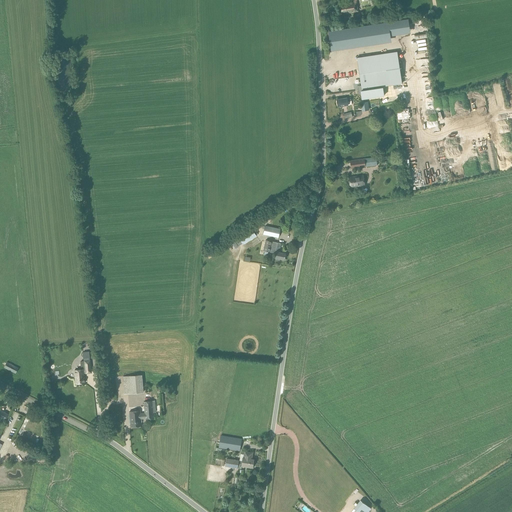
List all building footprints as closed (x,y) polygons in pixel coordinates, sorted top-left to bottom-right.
[(356,12),(354,2),(340,4),(342,14),(356,12)] [(402,83),(397,52),(357,58),(361,86),(358,87),(359,94),(361,94),(362,99),(384,96),(383,87),(384,87),(384,86),(402,83)] [(352,105),(351,97),(337,99),(338,107),(352,105)] [(382,113),(397,109),(394,99),(379,103),(382,113)] [(364,158),(350,160),(351,169),(365,167),(377,165),(376,157),(364,158)] [(364,185),(363,175),(349,177),(351,187),(364,185)] [(278,237),(280,229),(265,226),(263,234),(278,237)] [(252,229),(239,237),(243,244),(256,236),(252,229)] [(278,243),(275,243),(266,241),(264,251),(273,253),(275,253),(277,253),(276,258),(284,259),(285,253),(281,252),(276,251),(278,243)] [(15,374),(18,368),(6,362),(3,367),(15,374)] [(84,369),(75,370),(76,384),(85,383),(84,369)] [(142,375),(123,376),(124,394),(144,392),(142,375)] [(141,413),(140,411),(129,412),(131,427),(142,426),(141,419),(154,418),(153,412),(155,412),(154,401),(144,402),(145,413),(141,413)] [(0,409),(0,418),(5,421),(8,414),(0,409)] [(221,435),(219,448),(240,451),(242,439),(221,435)] [(226,458),(225,467),(237,469),(238,463),(242,464),(242,465),(253,467),(254,459),(252,459),(253,452),(244,451),(244,452),(242,451),(242,454),(241,454),(240,460),(226,458)] [(356,510),(353,511),(366,511),(370,507),(360,500),(354,508),(356,510)]
